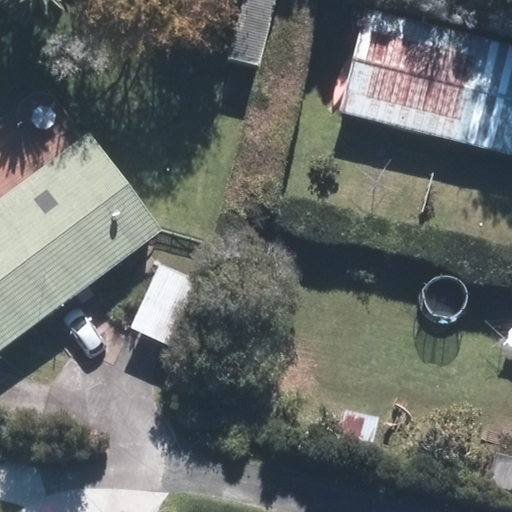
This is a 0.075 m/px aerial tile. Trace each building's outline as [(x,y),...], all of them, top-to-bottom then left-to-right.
[(329,117),(511,161),(511,47),(355,9),(329,117)] [(281,112),(307,118),(320,67),(294,60),(281,112)] [(213,111),(243,117),(253,74),(223,68),(213,111)] [(0,349),(152,234),(78,133),(0,192),(0,349)] [(116,328),(159,349),(191,286),(147,263),(116,328)]
